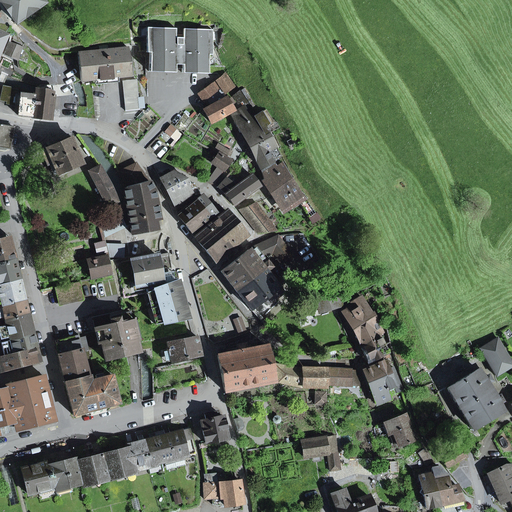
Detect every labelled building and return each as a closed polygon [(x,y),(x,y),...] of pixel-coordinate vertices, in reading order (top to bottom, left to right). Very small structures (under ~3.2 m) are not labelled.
[(43,0),(0,0),(0,1),(16,23),(26,16),(34,11),(45,2),(43,0)] [(26,16),(29,21),(37,15),(34,11),(26,16)] [(182,66),(182,73),(207,74),(208,55),(211,55),(212,30),(183,29),(183,38),(176,37),(176,28),(147,27),(146,52),(150,52),(149,71),(174,72),(175,65),(182,66)] [(0,52),(3,46),(8,36),(8,35),(0,31),(0,52)] [(9,42),(10,37),(8,36),(3,46),(6,47),(4,53),(18,60),(22,47),(9,42)] [(117,77),(131,75),(128,48),(78,53),(81,80),(94,79),(117,77)] [(235,85),(225,74),(217,81),(226,93),(235,85)] [(122,81),(125,111),(139,110),(136,80),(122,81)] [(221,89),(216,82),(199,92),(205,99),(207,98),(221,89)] [(15,105),(17,93),(17,90),(3,86),(0,100),(7,101),(6,103),(15,105)] [(19,106),(18,115),(51,119),(53,95),(52,95),(52,86),(44,86),(44,88),(43,90),(30,88),(29,94),(17,93),(15,105),(19,106)] [(207,98),(211,106),(226,98),(221,89),(207,98)] [(247,98),(242,90),(233,95),(236,101),(240,103),(247,98)] [(227,100),(226,98),(211,106),(204,110),(210,123),(224,115),(233,110),(230,105),(234,103),(231,98),(227,100)] [(242,131),(244,135),(254,130),(249,122),(248,119),(250,118),(243,107),(230,115),(240,131),(242,131)] [(249,122),(254,130),(244,135),(250,147),(274,135),(271,131),(278,126),(275,120),(267,125),(266,124),(270,122),(261,111),(254,117),(255,119),(249,122)] [(0,124),(0,146),(10,149),(14,127),(0,124)] [(169,135),(174,129),(170,126),(165,132),(169,135)] [(278,146),(274,135),(250,147),(256,159),(257,158),(278,146)] [(57,174),(82,163),(71,138),(46,148),(47,149),(41,152),(47,165),(49,164),(53,163),(57,174)] [(214,151),(218,153),(225,158),(229,151),(219,145),(214,151)] [(282,156),(278,146),(257,158),(261,168),(282,156)] [(230,161),(225,158),(218,153),(211,162),(217,166),(223,171),(230,161)] [(54,175),(57,174),(53,163),(49,164),(54,175)] [(264,180),(271,192),(292,178),(283,163),(279,165),(282,169),(278,171),(264,180)] [(261,170),(264,180),(278,171),(274,164),(261,170)] [(127,187),(149,182),(137,165),(119,173),(127,188),(127,187)] [(120,213),(116,202),(117,201),(111,183),(99,166),(89,171),(107,206),(110,205),(110,211),(113,216),(120,213)] [(226,178),(234,185),(241,180),(232,171),(226,178)] [(171,172),(161,177),(174,205),(198,193),(193,183),(189,185),(185,177),(171,172)] [(241,180),(234,185),(236,186),(225,194),(233,206),(259,186),(251,175),(243,181),(241,180)] [(225,194),(236,186),(234,185),(226,178),(218,187),(225,194)] [(305,198),(292,178),(271,192),(284,210),(305,198)] [(159,219),(154,191),(149,182),(127,187),(127,188),(123,189),(132,234),(157,229),(155,220),(159,219)] [(202,195),(178,215),(193,234),(214,217),(212,214),(215,212),(202,195)] [(276,230),(256,203),(239,210),(257,233),(276,231),(276,230)] [(226,210),(194,237),(215,262),(246,235),(239,226),(240,225),(235,219),(234,220),(226,210)] [(100,223),(104,237),(126,226),(120,215),(100,223)] [(10,237),(0,239),(0,251),(12,249),(10,237)] [(263,269),(269,264),(278,258),(273,253),(284,245),(277,237),(249,250),(263,269)] [(95,246),(98,255),(107,253),(104,243),(95,246)] [(109,256),(124,257),(125,246),(106,245),(109,256)] [(281,263),(291,255),(284,245),(273,253),(278,258),(281,263)] [(12,249),(0,251),(0,262),(15,259),(12,249)] [(235,290),(263,269),(249,250),(221,272),(235,290)] [(148,289),(149,292),(146,293),(155,324),(188,318),(185,306),(177,279),(162,281),(161,275),(157,255),(131,260),(136,286),(147,284),(148,289)] [(87,261),(91,280),(113,275),(109,256),(87,261)] [(0,262),(0,284),(20,280),(15,259),(0,262)] [(265,272),(271,267),(269,264),(263,269),(235,290),(250,309),(262,300),(277,288),(278,288),(265,272)] [(0,306),(25,301),(20,280),(0,284),(0,306)] [(59,304),(83,299),(79,283),(56,288),(57,294),(58,298),(59,304)] [(313,289),(320,311),(339,305),(332,283),(313,289)] [(267,306),(282,294),(277,288),(262,300),(267,306)] [(343,312),(352,327),(369,315),(369,314),(370,313),(361,296),(351,303),(352,305),(343,312)] [(0,321),(28,314),(25,301),(0,306),(0,321)] [(342,310),(343,312),(352,305),(351,303),(342,310)] [(369,314),(369,315),(352,327),(361,344),(361,345),(379,335),(379,336),(384,333),(374,311),(370,313),(369,314)] [(115,324),(95,329),(98,344),(101,343),(102,347),(105,360),(126,355),(138,352),(138,349),(135,339),(137,338),(131,313),(114,317),(114,319),(115,324)] [(33,335),(28,314),(0,321),(0,340),(1,343),(33,335)] [(245,330),(241,318),(234,320),(238,332),(245,330)] [(1,343),(4,355),(4,356),(37,348),(33,335),(1,343)] [(57,355),(82,349),(79,339),(78,335),(54,341),(57,355)] [(382,356),(383,359),(389,357),(379,336),(379,335),(361,345),(360,347),(368,363),(382,356)] [(201,356),(197,336),(167,343),(168,350),(170,360),(171,362),(201,356)] [(82,352),(89,350),(86,337),(79,339),(82,349),(82,352)] [(511,365),(511,363),(497,338),(479,348),(495,376),(511,365)] [(249,387),(273,382),(266,345),(245,350),(244,343),(240,344),(249,387)] [(217,355),(224,392),(249,387),(240,344),(237,345),(238,351),(217,355)] [(4,355),(0,356),(0,371),(0,372),(40,362),(37,348),(4,356),(4,355)] [(82,352),(82,349),(57,355),(65,382),(88,376),(82,352)] [(391,373),(391,375),(396,373),(393,367),(390,369),(387,363),(385,362),(363,370),(368,383),(391,373)] [(275,364),(279,382),(289,384),(292,368),(275,364)] [(292,368),(289,384),(303,387),(302,369),(294,369),(292,368)] [(302,369),(303,387),(314,387),(314,369),(302,369)] [(326,387),(325,369),(314,369),(314,387),(326,387)] [(328,369),(328,385),(337,386),(338,369),(328,369)] [(338,369),(337,386),(350,386),(350,377),(350,370),(338,369)] [(482,378),(477,369),(446,388),(459,409),(490,390),(486,384),(491,381),(487,375),(482,378)] [(396,392),(396,391),(402,389),(396,373),(391,375),(391,373),(368,383),(377,404),(390,399),(389,395),(396,392)] [(89,381),(97,410),(119,404),(112,375),(102,378),(101,374),(94,376),(95,380),(90,381),(89,381)] [(0,427),(13,424),(15,426),(16,430),(55,420),(44,376),(5,386),(5,387),(0,388),(0,427)] [(65,382),(73,416),(97,410),(89,381),(90,381),(88,376),(65,382)] [(350,386),(359,387),(358,378),(350,377),(350,386)] [(498,395),(494,398),(490,390),(459,409),(471,429),(502,410),(498,404),(502,401),(498,395)] [(315,392),(315,405),(325,405),(326,396),(326,393),(315,392)] [(201,421),(206,444),(228,439),(223,416),(218,417),(217,412),(205,415),(206,420),(201,421)] [(393,433),(399,447),(415,440),(404,414),(383,423),(388,435),(393,433)] [(237,431),(242,429),(244,426),(242,420),(238,419),(234,420),(237,431)] [(0,434),(16,430),(15,426),(13,424),(0,427),(0,434)] [(181,431),(187,456),(196,454),(189,429),(181,431)] [(174,459),(187,456),(181,431),(167,435),(174,459)] [(154,438),(161,463),(174,459),(167,435),(154,438)] [(330,471),(340,470),(339,461),(335,436),(301,442),(304,458),(327,454),(330,471)] [(141,441),(148,466),(161,463),(154,438),(141,441)] [(129,448),(134,470),(148,466),(141,441),(128,445),(129,448)] [(455,463),(466,456),(458,443),(447,449),(450,454),(455,463)] [(134,470),(129,448),(103,455),(95,457),(76,462),(82,483),(83,487),(135,473),(134,470)] [(445,457),(451,466),(455,463),(450,454),(445,457)] [(439,460),(446,468),(451,466),(445,457),(439,460)] [(55,490),(82,483),(76,462),(75,458),(53,464),(52,461),(45,463),(21,469),(27,494),(54,487),(55,490)] [(506,465),(487,474),(493,487),(511,477),(511,465),(506,465)] [(456,486),(449,487),(447,475),(444,475),(442,471),(438,467),(431,468),(432,473),(440,505),(442,505),(461,500),(456,486)] [(423,495),(426,508),(440,505),(432,473),(418,476),(421,489),(419,493),(423,495)] [(204,475),(205,484),(217,483),(216,474),(204,475)] [(511,477),(493,487),(500,503),(511,496),(511,477)] [(219,498),(220,506),(243,503),(240,480),(237,481),(218,483),(219,498)] [(219,498),(218,483),(217,483),(205,484),(204,484),(204,499),(212,499),(212,505),(220,506),(219,498)] [(330,494),(336,511),(373,511),(368,496),(349,503),(344,489),(330,494)]
